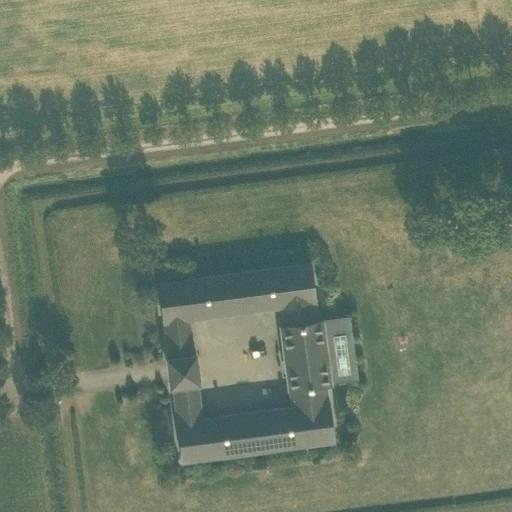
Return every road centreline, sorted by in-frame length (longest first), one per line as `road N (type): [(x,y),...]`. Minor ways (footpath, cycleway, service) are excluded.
road 1 (track): [(511,100),(16,164),(0,174)]
road 2 (track): [(0,262),(16,391)]
